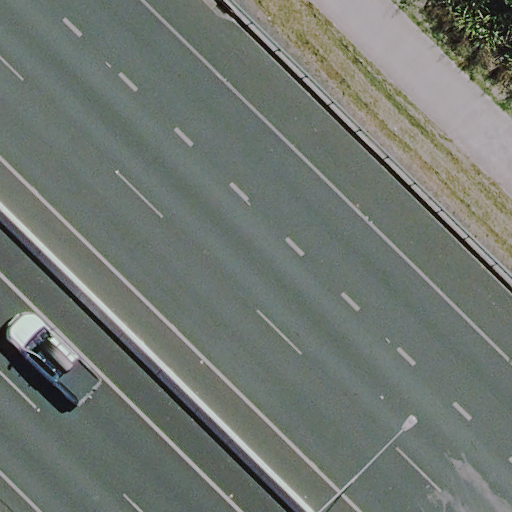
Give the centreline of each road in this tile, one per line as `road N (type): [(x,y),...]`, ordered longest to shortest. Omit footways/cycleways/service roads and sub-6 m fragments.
road 1 (motorway): [(0,61),(457,511)]
road 2 (motorway): [(143,511),(0,369)]
